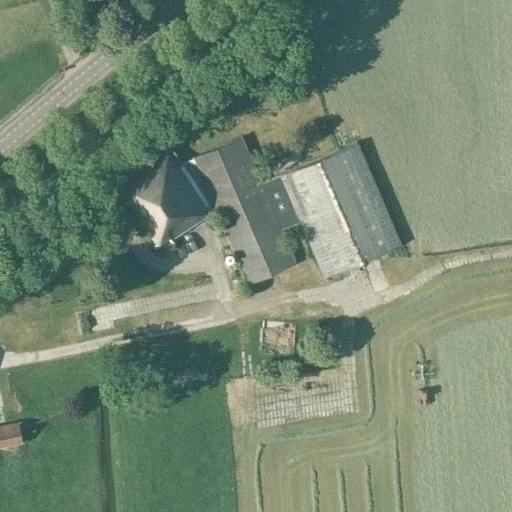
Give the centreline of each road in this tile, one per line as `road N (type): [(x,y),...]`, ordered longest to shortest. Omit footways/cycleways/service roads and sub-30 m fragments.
road 1 (tertiary): [(0,146),(177,0)]
road 2 (track): [(195,325),(0,360)]
